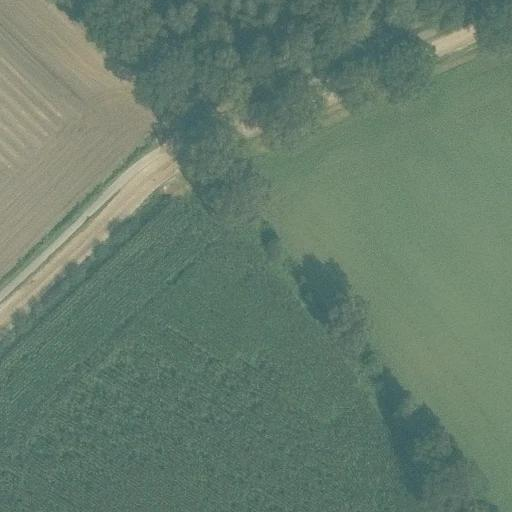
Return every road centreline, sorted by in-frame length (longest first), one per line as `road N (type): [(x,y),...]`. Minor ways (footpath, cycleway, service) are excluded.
road 1 (track): [(221,142),(511,18)]
road 2 (track): [(0,320),(142,184),(221,142)]
